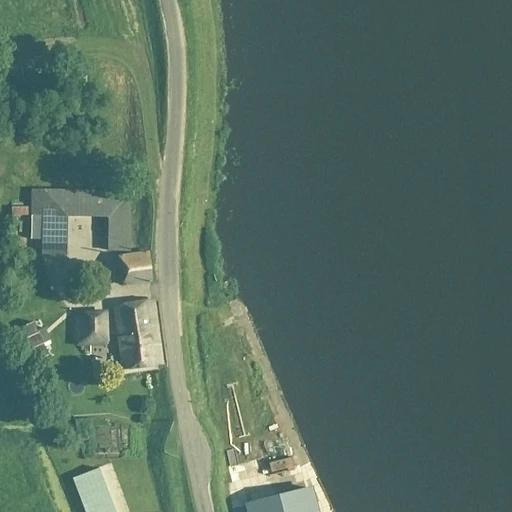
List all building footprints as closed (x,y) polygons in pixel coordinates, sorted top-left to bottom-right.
[(66,219),(107,221),(129,221),(130,196),(42,193),(41,258),(65,259),(66,219)] [(107,221),(106,252),(111,253),(114,288),(146,285),(143,257),(127,259),(129,221),(107,221)] [(122,371),(160,366),(151,302),(113,307),(122,371)] [(71,331),(72,347),(105,348),(105,345),(106,345),(107,344),(106,313),(81,315),(80,315),(80,316),(71,317),(71,331)] [(71,480),(83,511),(113,511),(97,470),(71,480)] [(312,511),(307,490),(244,506),(245,511),(312,511)]
